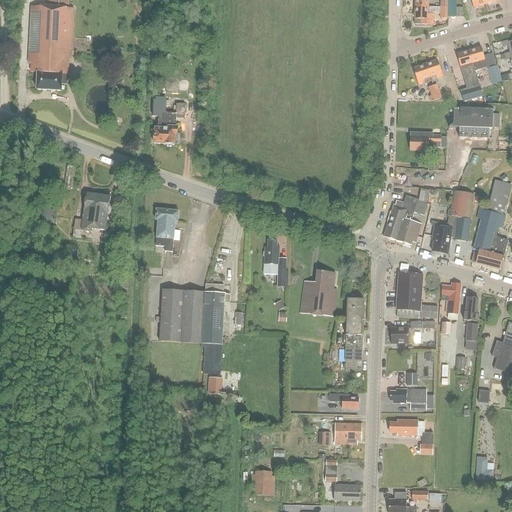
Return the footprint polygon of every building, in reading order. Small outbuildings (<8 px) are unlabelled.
[(49,0),(49,8),(68,9),(68,0),(49,0)] [(470,0),(473,9),(486,5),(484,0),(470,0)] [(70,59),(73,9),(68,9),(49,8),(32,7),(29,65),(31,65),(31,73),(37,73),(36,90),(60,92),(61,85),(66,85),(67,59),(70,59)] [(428,15),(428,7),(414,7),(414,20),(414,25),(433,26),(433,15),(428,15)] [(448,19),(449,8),(440,8),(440,19),(448,19)] [(507,42),(502,43),(503,48),(508,47),(510,54),(510,55),(511,54),(511,42),(508,43),(507,42)] [(480,90),(484,89),(480,75),(476,76),(475,72),(487,69),(481,48),(468,51),(480,90)] [(480,90),(468,51),(456,55),(466,90),(460,92),(463,103),(482,97),(480,90)] [(437,61),(425,65),(429,79),(437,76),(438,80),(443,78),(437,61)] [(425,65),(412,70),(418,87),(423,85),(422,81),(429,79),(425,65)] [(497,66),(487,69),(491,84),(501,81),(497,66)] [(437,91),(440,91),(438,86),(432,88),(436,101),(440,100),(437,91)] [(430,103),(436,101),(432,88),(428,89),(431,98),(429,99),(430,103)] [(184,119),(185,104),(176,104),(176,114),(163,113),(163,120),(158,120),(158,128),(155,128),(154,135),(154,142),(154,144),(164,145),(165,145),(167,147),(171,148),(172,145),(174,145),(178,145),(179,143),(180,136),(178,135),(177,135),(177,127),(175,127),(176,118),(184,119)] [(499,129),(499,116),(493,115),(493,110),(454,109),(453,125),(449,129),(459,129),(459,139),(489,140),(489,130),(492,131),(492,129),(499,129)] [(432,135),(410,135),(409,152),(428,153),(428,149),(440,150),(440,138),(432,137),(432,135)] [(74,167),(68,166),(64,187),(71,188),(74,167)] [(504,175),(500,178),(504,183),(508,180),(504,175)] [(502,216),(510,185),(495,181),(488,208),(480,206),(477,220),(481,221),(474,250),(475,251),(472,264),(500,271),(508,241),(500,239),(500,238),(496,237),(498,228),(502,229),(505,217),(502,216)] [(467,243),(475,195),(452,192),(447,216),(449,216),(454,217),(452,230),(450,238),(455,239),(454,241),(467,243)] [(75,220),(74,230),(82,231),(90,233),(91,230),(92,230),(105,232),(107,215),(108,215),(109,214),(110,212),(110,210),(109,208),(110,197),(85,194),(83,210),(84,210),(83,221),(75,220)] [(418,202),(419,200),(408,197),(406,204),(398,201),(396,206),(395,206),(384,238),(404,244),(412,222),(414,213),(425,216),(428,204),(418,202)] [(179,212),(157,210),(156,221),(158,221),(156,238),(157,238),(156,246),(165,247),(165,252),(172,252),(175,223),(178,223),(179,212)] [(432,222),(431,227),(435,227),(452,230),(454,217),(449,216),(447,224),(447,225),(432,222)] [(412,222),(404,244),(411,247),(412,243),(415,244),(421,225),(412,222)] [(450,238),(452,230),(435,227),(432,242),(434,242),(432,253),(447,256),(450,238)] [(112,241),(105,240),(106,235),(101,235),(100,244),(112,245),(112,241)] [(264,275),(278,275),(278,287),(288,288),(288,287),(288,272),(286,272),(286,259),(279,259),(279,248),(277,248),(277,241),(273,241),(268,240),(268,251),(265,251),(264,265),(264,275)] [(335,274),(317,272),(316,283),(305,282),(301,314),(334,317),(337,290),(333,290),(335,274)] [(420,306),(422,275),(399,274),(396,311),(397,311),(397,318),(418,320),(418,318),(437,320),(438,308),(420,306)] [(457,322),(461,285),(452,284),(451,288),(449,287),(446,314),(448,315),(448,321),(457,322)] [(208,363),(221,364),(224,303),(229,304),(230,295),(223,295),(224,286),(206,285),(205,294),(203,293),(200,344),(209,345),(208,363)] [(156,318),(156,323),(160,323),(159,342),(200,344),(203,293),(162,291),(161,318),(156,318)] [(464,321),(478,322),(479,315),(476,314),(478,299),(467,298),(465,313),(464,313),(464,321)] [(347,299),(345,362),(362,362),(364,300),(347,299)] [(285,308),(281,302),(275,305),(279,312),(285,308)] [(511,324),(508,323),(502,344),(496,342),(492,357),(497,359),(494,369),(510,374),(511,366),(511,324)] [(441,335),(450,336),(450,324),(442,324),(441,335)] [(476,343),(478,325),(467,324),(466,342),(476,343)] [(409,329),(391,328),(391,345),(408,345),(414,345),(414,329),(409,329)] [(465,370),(465,358),(457,358),(456,370),(465,370)] [(417,374),(407,374),(407,386),(417,386),(417,374)] [(209,378),(209,394),(222,394),(222,378),(209,378)] [(410,404),(410,411),(426,412),(426,391),(396,390),(396,393),(390,393),(390,402),(395,402),(395,404),(410,404)] [(490,392),(479,391),(478,403),(488,404),(490,392)] [(328,401),(342,401),(342,410),(358,410),(359,398),(351,398),(351,396),(343,395),(343,394),(328,393),(328,401)] [(423,433),(423,423),(418,422),(397,421),(397,424),(390,424),(390,433),(400,434),(399,436),(422,437),(422,446),(420,446),(420,455),(433,456),(434,434),(423,433)] [(357,442),(361,442),(361,425),(335,424),(334,445),(357,446),(357,442)] [(319,433),(319,441),(324,441),(324,447),(330,447),(329,433),(319,433)] [(477,458),(476,480),(492,481),(492,472),(486,471),(487,459),(477,458)] [(337,475),(337,466),(326,466),(326,475),(337,475)] [(252,475),(251,496),(275,496),(275,477),(272,476),(272,473),(255,472),(255,475),(252,475)] [(334,501),(360,502),(361,486),(335,486),(334,501)] [(412,501),(428,501),(428,493),(412,492),(412,501)] [(406,493),(394,493),(394,500),(389,500),(388,511),(416,511),(416,508),(406,508),(406,493)]
